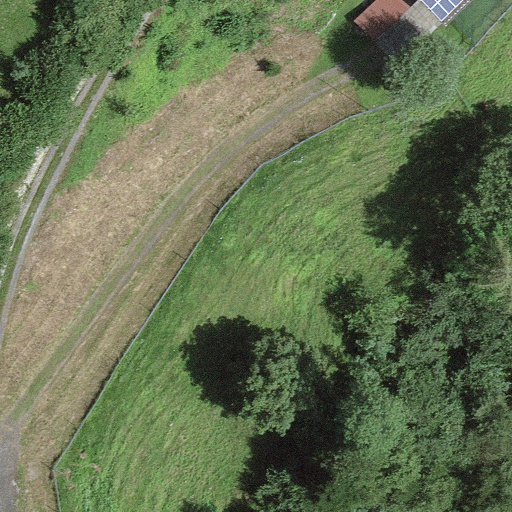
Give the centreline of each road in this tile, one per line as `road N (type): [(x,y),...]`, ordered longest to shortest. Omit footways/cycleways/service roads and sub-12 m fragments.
road 1 (track): [(0,441),(6,445),(167,217),(286,114),(391,64)]
road 2 (track): [(153,0),(100,71),(32,201),(0,317)]
